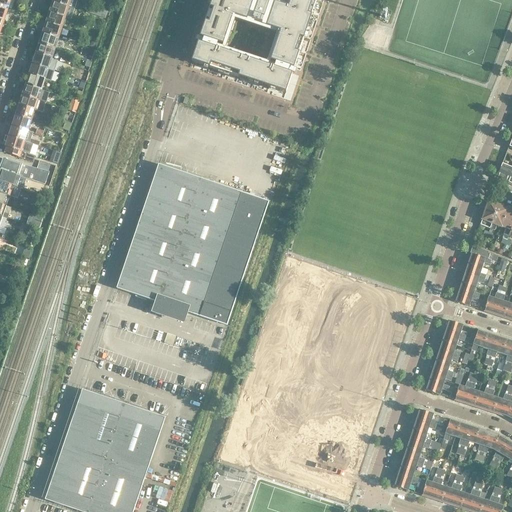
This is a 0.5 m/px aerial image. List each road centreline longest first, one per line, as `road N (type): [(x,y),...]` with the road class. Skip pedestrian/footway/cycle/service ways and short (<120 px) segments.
road 1 (unclassified): [(27,511),(172,83)]
road 2 (residential): [(346,0),(303,123),(172,83)]
road 3 (unknown): [(162,114),(259,143),(266,156),(252,179),(154,139)]
road 4 (residential): [(434,306),(476,187)]
